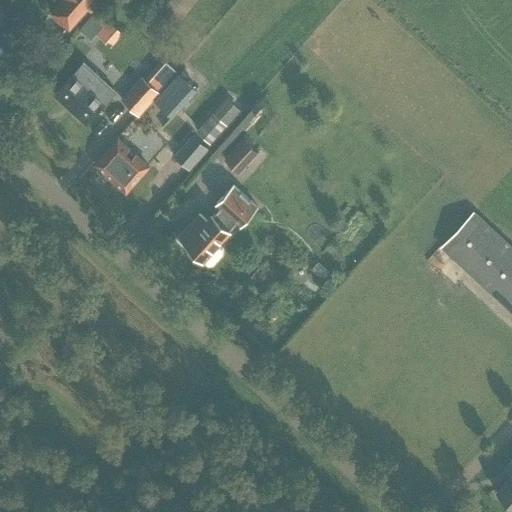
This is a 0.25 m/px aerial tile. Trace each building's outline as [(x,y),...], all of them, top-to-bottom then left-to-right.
[(59,0),(50,11),(69,28),(94,0),(59,0)] [(98,11),(80,31),(91,42),(110,21),(98,11)] [(85,63),(55,94),(86,123),(116,92),(85,63)] [(180,72),(154,101),(173,118),(199,90),(187,78),(192,73),(186,68),(182,74),(180,72)] [(143,77),(123,100),(139,114),(160,92),(143,77)] [(195,131),(209,144),(232,118),(218,106),(195,131)] [(173,155),(189,169),(208,148),(191,134),(173,155)] [(227,157),(242,171),(261,150),(246,136),(227,157)] [(118,139),(96,165),(126,192),(149,166),(118,139)] [(219,245),(239,223),(241,225),(257,207),(234,185),(217,203),(222,207),(209,221),(201,214),(178,239),(203,262),(204,262),(208,266),(213,265),(224,254),(223,249),(219,245)] [(511,249),(473,213),(442,246),(511,311),(511,249)] [(511,472),(511,478),(498,493),(511,506),(511,460),(506,467),(511,472)]
